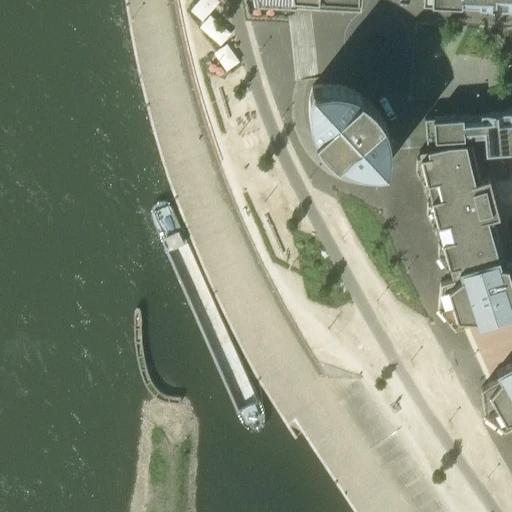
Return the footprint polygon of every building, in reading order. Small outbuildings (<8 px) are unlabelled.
[(192,0),(187,10),(201,18),(211,0),(192,0)] [(480,0),(480,8),(503,9),(503,0),(480,0)] [(511,0),(503,0),(503,9),(511,9),(511,0)] [(228,40),(210,52),(221,69),(239,58),(228,40)] [(295,81),(265,88),(272,114),(301,106),(295,81)] [(376,107),(372,103),(368,99),(364,96),(359,93),(353,89),(347,87),(340,85),(334,84),(327,84),(320,85),(311,86),(309,95),(308,101),(308,108),(308,114),(309,121),(311,127),(313,133),(316,138),(319,143),(323,147),(327,151),(331,155),(337,159),(343,163),(349,165),(356,167),(363,168),(370,169),(377,168),(384,167),(386,167),(387,165),(388,158),(389,151),(389,144),(389,142),(389,137),(387,130),(385,123),(382,116),(379,112),(376,107)] [(511,111),(502,112),(506,152),(511,151),(511,111)] [(502,112),(482,113),(484,137),(485,153),(506,152),(502,112)] [(471,138),(468,114),(424,118),(426,139),(426,146),(427,149),(471,144),(471,138)] [(471,144),(427,149),(418,151),(420,157),(416,158),(415,172),(423,184),(426,183),(430,199),(427,200),(426,214),(433,226),(437,225),(442,241),(438,242),(438,257),(445,268),(449,267),(452,278),(506,261),(493,217),(498,215),(489,178),(480,180),(471,144)] [(511,264),(510,260),(506,261),(452,278),(440,282),(437,308),(454,328),(462,325),(467,324),(474,321),(476,328),(511,316),(511,264)] [(511,362),(495,371),(499,378),(492,382),(488,384),(480,388),(483,414),(504,430),(511,425),(511,362)]
